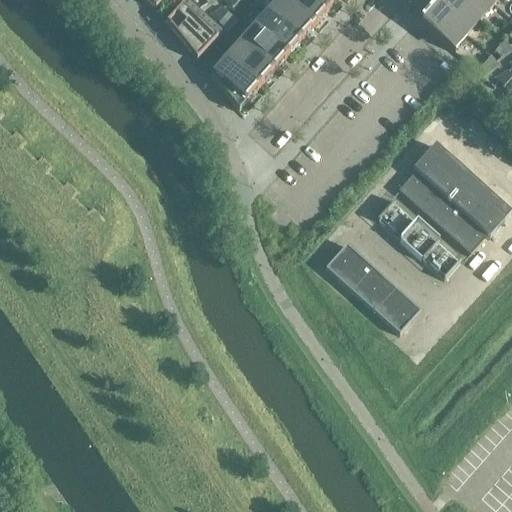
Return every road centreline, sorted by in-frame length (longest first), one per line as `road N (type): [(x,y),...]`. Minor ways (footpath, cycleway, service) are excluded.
road 1 (residential): [(235,172),(392,0)]
road 2 (unknown): [(511,260),(451,319),(366,242)]
